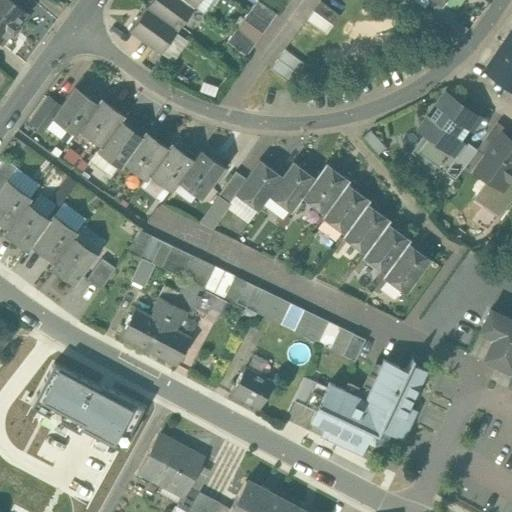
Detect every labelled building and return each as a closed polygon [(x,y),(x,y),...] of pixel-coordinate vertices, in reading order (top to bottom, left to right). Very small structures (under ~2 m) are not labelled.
[(0,0),(0,42),(1,44),(10,33),(13,36),(20,26),(18,24),(26,13),(10,0),(0,0)] [(193,7),(183,0),(150,0),(146,6),(177,29),(193,7)] [(277,14),(257,0),(250,9),(270,23),(277,14)] [(340,16),(321,1),(314,11),(333,25),(340,16)] [(177,29),(146,6),(128,30),(160,53),(177,29)] [(270,23),(250,9),(243,19),(263,33),(270,23)] [(256,43),(236,29),(227,42),(246,56),(256,43)] [(511,48),(505,44),(487,70),(511,87),(511,48)] [(289,80),(302,60),(284,48),(271,68),(289,80)] [(60,106),(52,117),(75,134),(78,129),(97,103),(75,86),(60,106)] [(480,117),(448,93),(422,129),(454,153),(480,117)] [(49,98),(31,122),(42,130),(52,117),(60,106),(49,98)] [(97,103),(78,129),(101,146),(120,120),(123,115),(101,98),(97,103)] [(142,136),(120,120),(101,146),(97,151),(119,167),(123,162),(142,136)] [(142,136),(123,162),(146,178),(149,174),(168,147),(146,131),(142,136)] [(511,139),(504,134),(478,169),(491,179),(496,178),(506,185),(511,179),(511,139)] [(168,147),(149,174),(172,190),(178,181),(194,160),(193,159),(171,143),(168,147)] [(468,143),(447,172),(456,179),(477,150),(468,143)] [(224,167),(200,150),(193,159),(194,160),(178,181),(201,198),(224,167)] [(17,167),(5,158),(0,164),(0,188),(7,179),(7,180),(17,167)] [(246,178),(234,194),(235,194),(257,210),(268,196),(282,176),(260,159),(246,178)] [(315,178),(293,162),(282,176),(268,196),(291,212),(301,198),(315,178)] [(349,180),(326,163),(315,178),(301,198),(324,214),(347,183),(349,180)] [(236,171),(218,195),(229,203),(235,194),(234,194),(246,178),(236,171)] [(0,188),(0,221),(8,227),(27,202),(30,197),(7,180),(7,179),(0,188)] [(369,200),(347,183),(324,214),(322,217),(344,234),(367,203),(369,200)] [(50,219),(27,202),(8,227),(4,232),(27,249),(31,245),(50,219)] [(389,220),(367,203),(344,234),(342,237),(364,254),(387,223),(389,220)] [(50,219),(31,245),(53,261),(73,235),(76,231),(53,214),(50,219)] [(364,254),(362,257),(385,273),(407,243),(410,239),(387,223),(364,254)] [(141,230),(127,250),(140,257),(151,235),(141,230)] [(53,261),(50,266),(74,283),(96,253),(73,235),(53,261)] [(161,240),(151,262),(154,264),(161,267),(172,245),(161,240)] [(431,260),(407,243),(385,273),(383,276),(406,294),(431,260)] [(182,250),(172,245),(161,267),(172,272),(182,250)] [(182,250),(172,272),(182,277),(183,277),(193,255),(182,250)] [(193,255),(183,277),(193,282),(203,260),(193,255)] [(102,257),(87,278),(101,288),(115,267),(102,257)] [(151,262),(141,257),(130,280),(144,286),(154,264),(151,262)] [(203,260),(193,282),(194,283),(203,287),(214,265),(203,260)] [(184,278),(173,303),(187,311),(191,303),(186,300),(194,283),(193,282),(184,278)] [(245,281),(235,302),(246,307),(256,286),(245,281)] [(256,286),(246,307),(256,312),(266,291),(256,286)] [(266,291),(256,312),(268,318),(278,297),(266,291)] [(151,348),(173,303),(159,296),(152,309),(154,310),(150,316),(134,307),(120,334),(151,348)] [(278,297),(268,318),(280,324),(291,303),(278,297)] [(173,303),(151,348),(176,364),(191,337),(175,329),(178,323),(180,324),(187,311),(173,303)] [(507,370),(511,358),(511,318),(490,308),(480,331),(494,337),(484,359),(507,370)] [(303,309),(293,330),(305,336),(315,315),(303,309)] [(328,321),(315,315),(305,336),(317,342),(328,321)] [(0,337),(5,342),(14,329),(14,325),(7,319),(3,320),(0,317),(0,337)] [(340,327),(328,321),(317,342),(330,348),(340,327)] [(340,327),(330,348),(342,354),(352,333),(340,327)] [(352,333),(342,354),(355,360),(365,339),(352,333)] [(31,349),(19,365),(28,371),(40,355),(31,349)] [(406,369),(388,409),(411,420),(416,410),(409,407),(426,370),(410,363),(413,357),(411,357),(406,369)] [(388,409),(406,369),(383,359),(369,389),(366,388),(355,392),(354,394),(363,398),(388,409)] [(273,382),(245,367),(231,393),(259,408),(273,382)] [(114,392),(67,368),(48,406),(78,421),(81,415),(98,423),(114,392)] [(326,386),(305,376),(293,400),(315,410),(326,386)] [(341,445),(363,398),(354,394),(328,382),(326,386),(315,410),(310,421),(324,428),(321,435),(341,445)] [(145,407),(115,392),(114,392),(98,423),(104,426),(90,453),(93,455),(90,460),(110,471),(113,465),(114,466),(128,439),(129,439),(145,407)] [(363,398),(341,445),(361,454),(366,442),(374,446),(387,441),(391,434),(403,439),(411,420),(388,409),(363,398)] [(54,447),(6,421),(0,429),(0,443),(43,467),(54,447)] [(202,457),(158,433),(139,469),(183,492),(184,492),(188,485),(202,457)] [(73,511),(91,480),(74,471),(80,460),(54,447),(43,467),(39,475),(63,488),(54,503),(70,511),(73,511)] [(279,511),(285,501),(245,480),(228,511),(279,511)] [(183,492),(176,505),(187,511),(199,490),(188,485),(184,492),(183,492)] [(214,511),(220,502),(199,490),(187,511),(188,511),(214,511)] [(306,511),(285,501),(279,511),(306,511)]
